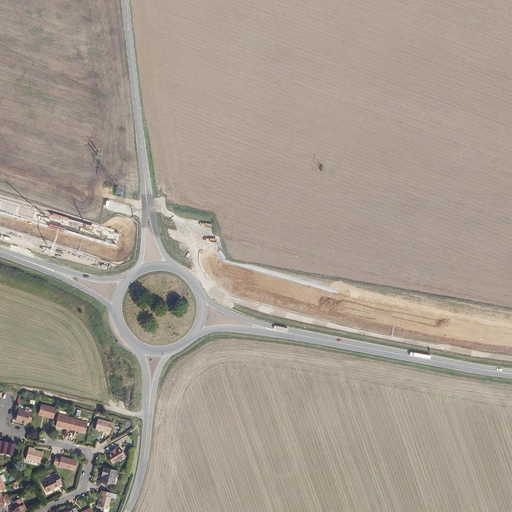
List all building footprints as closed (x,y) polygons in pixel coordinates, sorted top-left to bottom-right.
[(44,416),(52,418),(55,407),(40,404),(38,412),(45,414),(44,416)] [(16,417),(18,421),(26,423),(26,420),(30,421),(33,412),(29,411),(28,412),(25,411),(25,410),(18,408),(16,417)] [(58,415),(57,421),(55,426),(60,427),(60,426),(70,428),(71,427),(77,429),(77,431),(84,433),(87,422),(73,418),(58,415)] [(100,429),(110,432),(113,422),(104,420),(97,419),(95,428),(100,429)] [(0,439),(0,451),(12,455),(14,443),(0,439)] [(120,447),(117,448),(118,449),(114,451),(113,450),(111,452),(111,453),(107,455),(112,463),(125,456),(120,447)] [(34,451),(28,449),(25,460),(39,463),(42,452),(34,451)] [(59,458),(55,457),(53,464),(53,465),(58,466),(58,467),(70,469),(72,459),(60,456),(59,458)] [(114,478),(116,470),(103,467),(101,472),(104,473),(103,476),(102,475),(100,480),(97,479),(96,484),(100,485),(101,482),(106,484),(107,482),(112,483),(113,478),(114,478)] [(58,485),(62,483),(57,473),(52,475),(54,477),(42,482),(46,492),(51,490),(50,488),(57,485),(58,485)] [(0,506),(1,506),(2,503),(5,502),(7,503),(9,496),(5,494),(4,497),(2,496),(0,493),(0,492),(0,488),(5,487),(0,476),(0,506)] [(110,496),(111,493),(101,490),(100,494),(101,494),(98,507),(108,509),(111,497),(110,496)] [(11,511),(10,511),(22,511),(24,511),(26,510),(20,498),(12,501),(15,507),(14,508),(14,510),(11,511)]
